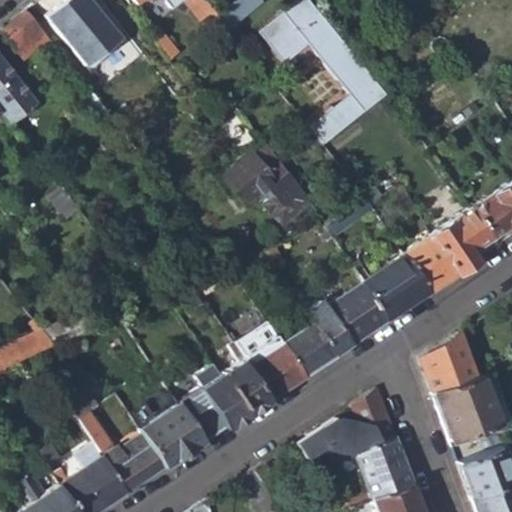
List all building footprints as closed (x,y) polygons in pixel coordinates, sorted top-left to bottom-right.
[(59,0),(42,14),(83,65),(119,37),(88,0),(59,0)] [(163,0),(166,4),(170,0),(182,0),(202,24),(215,14),(204,0),(163,0)] [(229,26),(260,0),(228,0),(217,10),(229,26)] [(384,90),(308,0),(291,0),(257,29),(283,61),(306,41),(348,91),(305,123),(320,141),(384,90)] [(0,27),(0,31),(14,49),(17,47),(19,50),(30,42),(33,45),(44,36),(23,9),(0,27)] [(48,41),(44,36),(33,45),(30,42),(19,50),(17,47),(14,49),(24,60),(48,41)] [(0,114),(8,124),(34,103),(0,59),(0,114)] [(304,199),(256,137),(215,170),(238,200),(250,190),(253,193),(249,197),(262,211),(265,209),(276,222),(304,199)] [(44,183),(71,215),(78,210),(51,177),(44,183)] [(470,208),(490,238),(511,224),(511,225),(511,184),(510,181),(470,208)] [(431,234),(456,271),(474,259),(469,252),(490,238),(470,208),(431,234)] [(318,230),(321,236),(328,232),(324,227),(318,230)] [(402,254),(426,291),(456,271),(431,234),(402,254)] [(263,250),(276,269),(284,263),(272,246),(263,250)] [(365,290),(385,319),(426,291),(402,254),(381,268),(386,276),(365,290)] [(193,283),(203,297),(219,286),(211,275),(193,283)] [(310,321),(331,354),(385,319),(365,290),(362,283),(323,307),(319,301),(303,311),(310,321)] [(39,330),(52,347),(78,335),(70,316),(39,330)] [(0,348),(0,368),(32,355),(52,347),(39,330),(29,319),(24,322),(31,332),(0,348)] [(331,354),(310,321),(280,341),(302,374),(331,354)] [(427,392),(471,377),(455,332),(416,357),(427,392)] [(214,367),(244,412),(269,395),(247,363),(232,341),(228,343),(238,358),(224,367),(221,361),(214,367)] [(247,363),(269,395),(302,374),(280,341),(247,363)] [(177,401),(202,439),(244,412),(214,367),(211,363),(202,368),(209,378),(175,399),(177,401)] [(427,392),(447,446),(477,435),(475,429),(503,420),(486,371),(471,377),(427,392)] [(153,384),(162,396),(170,391),(161,378),(153,384)] [(62,399),(76,419),(88,411),(97,404),(83,384),(62,399)] [(353,464),(365,497),(408,482),(373,387),(346,404),(361,444),(327,457),(332,471),(353,464)] [(151,442),(165,465),(202,439),(177,401),(140,426),(151,442)] [(97,449),(100,454),(112,446),(88,411),(76,419),(91,440),(97,449)] [(137,437),(118,448),(125,459),(145,446),(137,437)] [(82,465),(93,458),(100,454),(97,449),(91,440),(73,451),(82,465)] [(114,444),(112,446),(100,454),(125,491),(165,465),(151,442),(145,446),(125,459),(118,448),(114,444)] [(511,442),(496,448),(453,463),(469,511),(500,511),(511,508),(511,442)] [(35,452),(45,467),(55,460),(45,444),(35,452)] [(82,465),(64,477),(55,483),(74,511),(92,511),(125,491),(100,454),(93,458),(82,465)] [(251,466),(259,478),(269,469),(262,459),(251,466)] [(55,483),(64,477),(62,473),(56,466),(48,471),(55,483)] [(282,511),(259,478),(251,466),(233,479),(254,511),(282,511)] [(74,511),(55,483),(48,487),(40,492),(33,480),(27,476),(19,477),(12,484),(12,491),(20,504),(6,511),(74,511)] [(365,497),(367,504),(370,511),(368,511),(389,511),(416,504),(408,482),(365,497)] [(355,508),(367,504),(365,497),(353,502),(355,508)]
